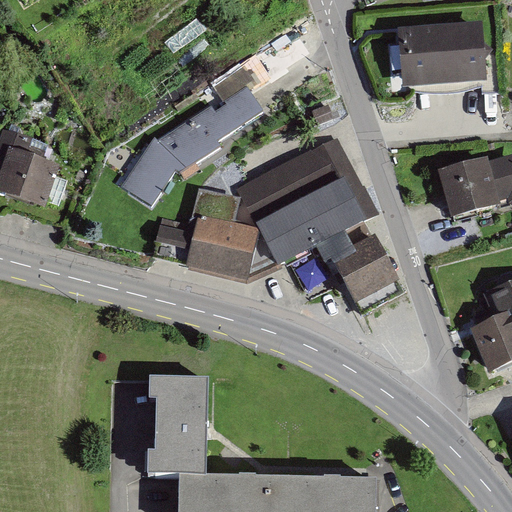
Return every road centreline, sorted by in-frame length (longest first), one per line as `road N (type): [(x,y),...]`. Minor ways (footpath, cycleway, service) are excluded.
road 1 (primary): [(0,258),(299,342),(426,423)]
road 2 (residential): [(328,0),(445,351),(448,382),(426,423)]
road 3 (primary): [(426,423),(507,511)]
